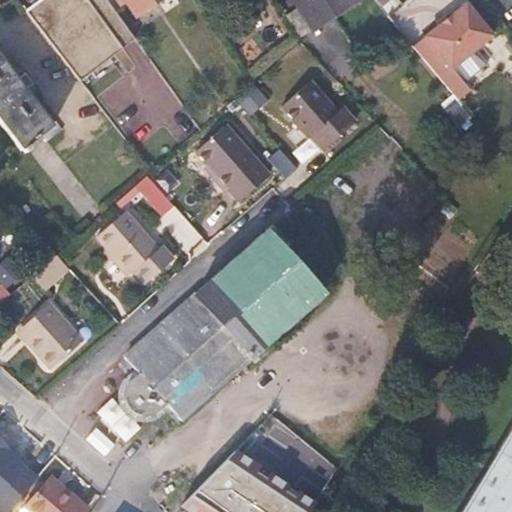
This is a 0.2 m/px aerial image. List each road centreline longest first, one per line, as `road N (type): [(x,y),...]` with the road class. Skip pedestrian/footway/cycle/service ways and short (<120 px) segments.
road 1 (residential): [(41,419),(301,175)]
road 2 (residential): [(41,419),(109,482),(114,494),(106,511)]
